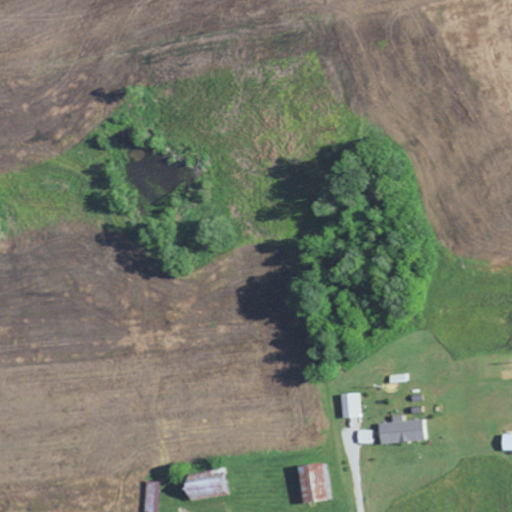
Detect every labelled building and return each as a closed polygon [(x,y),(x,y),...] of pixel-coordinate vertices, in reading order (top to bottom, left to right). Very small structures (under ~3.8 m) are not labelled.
[(352,394),(353,418),(369,417),(368,393),(352,394)] [(436,441),(435,419),(413,420),(413,414),(402,415),(403,422),(390,423),(391,443),(436,441)] [(380,431),(367,430),(367,443),(380,443),(380,431)] [(315,466),(317,489),(306,489),(308,505),(345,501),(342,463),(315,466)] [(203,497),(242,496),(242,480),(203,481),(203,497)] [(164,481),(155,481),(154,510),(164,510),(164,481)]
